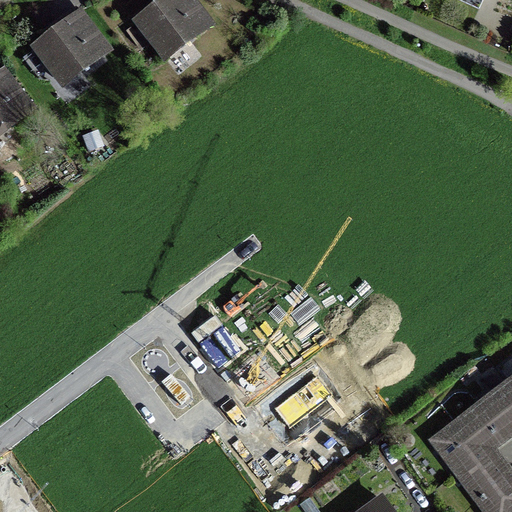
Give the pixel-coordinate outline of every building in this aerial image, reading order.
[(208,24),(189,0),(174,0),(172,2),(171,1),(155,13),(154,10),(138,22),(150,38),(148,40),(164,60),(197,35),(196,34),(208,24)] [(82,19),(70,28),(69,27),(53,39),(52,36),(36,48),(49,64),(46,66),(62,86),(95,61),(94,60),(106,50),(82,19)] [(29,109),(5,78),(0,81),(0,133),(18,120),(17,118),(29,109)] [(315,373),(271,408),(289,430),(333,395),(315,373)] [(511,384),(445,435),(442,432),(427,443),(442,462),(446,459),(485,511),(511,511),(511,483),(488,451),(511,432),(511,384)] [(387,511),(380,502),(366,511),(387,511)]
